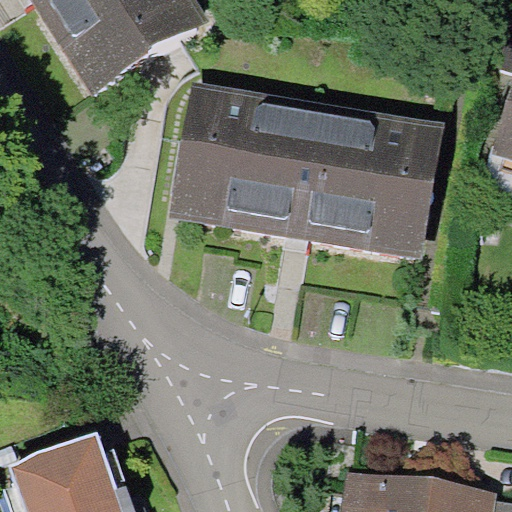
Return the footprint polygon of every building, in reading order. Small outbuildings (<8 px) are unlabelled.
[(167,0),(21,0),(87,102),(191,35),(167,0)] [(492,77),(511,80),(511,85),(488,161),(511,168),(511,42),(499,40),(492,77)] [(191,105),(171,225),(409,265),(430,145),(191,105)] [(0,492),(7,511),(113,511),(94,457),(0,490),(0,492)] [(505,511),(345,488),(341,511),(505,511)]
